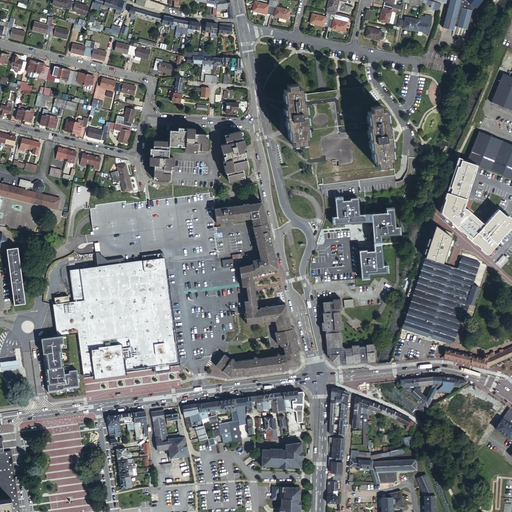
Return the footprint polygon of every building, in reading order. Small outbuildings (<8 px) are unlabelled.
[(110,0),(108,6),(109,6),(113,8),(116,8),(118,0),(110,0)] [(125,1),(121,0),(118,0),(116,8),(116,11),(120,12),(121,10),(124,10),(125,6),(123,5),(124,4),(125,4),(125,2),(125,1)] [(207,0),(207,2),(207,5),(213,6),(213,14),(216,14),(217,1),(215,1),(215,0),(207,0)] [(266,13),(270,14),(273,0),(272,0),(271,0),(268,0),(268,4),(254,1),(252,11),(266,14),(266,13)] [(273,0),(270,14),(273,15),(287,19),(289,9),(276,6),(277,1),(273,0)] [(328,0),(327,7),(336,9),(338,0),(340,0),(347,1),(349,1),(349,0),(328,0)] [(392,7),(400,10),(401,6),(395,4),(394,4),(394,1),(396,1),(398,2),(398,0),(384,0),(384,1),(385,2),(384,5),(392,7)] [(446,0),(446,4),(448,5),(441,27),(451,30),(452,26),(465,30),(470,10),(473,7),(475,8),(480,0),(446,0)] [(71,1),(69,8),(73,9),(73,10),(85,14),(88,5),(76,1),(76,2),(71,1)] [(392,7),(384,5),(383,9),(382,9),(379,20),(389,23),(392,11),(391,11),(392,7)] [(130,6),(129,12),(132,13),(131,16),(136,17),(136,14),(138,9),(130,6)] [(138,9),(136,14),(160,21),(161,15),(138,9)] [(324,26),(327,26),(329,18),(325,18),(325,17),(312,14),(309,24),(324,27),(324,26)] [(414,24),(413,30),(428,33),(431,16),(424,15),(423,20),(419,20),(418,25),(414,24)] [(46,32),(49,33),(51,26),(50,26),(52,17),(49,16),(47,24),(35,21),(33,30),(46,33),(46,32)] [(172,17),(164,16),(162,23),(171,24),(172,17)] [(9,21),(5,35),(10,36),(22,40),(25,31),(12,27),(14,18),(10,17),(10,18),(9,21)] [(402,28),(413,30),(414,24),(418,25),(419,20),(404,17),(404,20),(403,26),(402,28)] [(329,18),(327,26),(331,28),(344,31),(346,22),(333,19),(329,18)] [(2,34),(5,35),(9,21),(7,21),(6,20),(5,22),(0,20),(0,33),(2,34)] [(200,22),(189,20),(187,27),(187,31),(192,32),(193,28),(198,29),(200,22)] [(206,23),(203,23),(202,30),(210,31),(211,22),(206,21),(206,23)] [(232,23),(220,21),(219,31),(231,32),(232,23)] [(121,27),(112,24),(111,26),(111,28),(110,31),(118,34),(121,27)] [(51,26),(49,33),(53,34),(53,35),(66,38),(68,29),(55,26),(55,27),(51,26)] [(382,30),(368,27),(365,36),(380,40),(380,39),(383,39),(386,29),(382,28),(382,30)] [(440,32),(431,55),(439,58),(447,35),(440,32)] [(138,42),(155,47),(156,43),(139,38),(138,42)] [(84,53),(87,54),(91,40),(87,39),(85,46),(73,42),(71,51),(84,55),(84,53)] [(91,40),(87,54),(91,55),(91,56),(104,59),(106,51),(96,48),(93,48),(94,45),(95,41),(91,40)] [(128,53),(131,53),(133,46),(129,46),(130,45),(117,42),(115,50),(128,53)] [(133,46),(131,53),(135,55),(134,58),(140,60),(140,57),(148,58),(150,49),(146,48),(145,49),(140,48),(137,47),(138,44),(133,43),(133,46)] [(9,54),(1,52),(0,56),(0,62),(3,63),(2,65),(6,66),(7,62),(9,54)] [(23,70),(25,61),(17,59),(16,59),(17,57),(17,56),(12,55),(10,63),(15,64),(14,68),(15,68),(14,70),(17,71),(17,68),(23,70)] [(222,57),(214,57),(213,57),(212,68),(216,68),(216,64),(222,64),(223,57),(222,57)] [(243,66),(241,57),(236,57),(235,66),(235,68),(241,69),(241,66),(243,66)] [(170,73),(173,64),(161,61),(162,59),(156,58),(153,68),(157,69),(170,73)] [(35,71),(38,61),(30,59),(27,71),(30,72),(31,70),(35,71)] [(46,78),(49,69),(49,66),(45,65),(46,63),(38,61),(35,71),(34,75),(46,78)] [(55,76),(60,77),(62,67),(54,65),(53,70),(49,69),(46,78),(54,80),(55,76)] [(66,81),(71,82),(74,70),(62,67),(60,77),(67,79),(66,81)] [(79,82),(84,83),(86,73),(74,70),(71,82),(79,84),(79,82)] [(511,74),(503,70),(491,99),(511,108),(511,74)] [(86,73),(84,83),(87,84),(87,87),(91,88),(91,86),(94,86),(95,85),(96,80),(93,80),(95,75),(86,73)] [(183,76),(178,75),(176,85),(174,85),(173,87),(181,89),(183,76)] [(113,88),(117,89),(118,82),(115,81),(115,80),(102,77),(100,85),(113,89),(113,88)] [(118,82),(117,89),(121,90),(121,91),(134,94),(136,85),(123,82),(123,83),(118,82)] [(287,88),(283,88),(289,128),(290,128),(291,139),(294,138),(295,143),(307,141),(306,137),(309,136),(307,125),(308,125),(304,101),(303,101),(301,86),(297,86),(296,82),(287,83),(287,88)] [(49,99),(50,95),(43,93),(40,105),(44,106),(46,99),(49,99)] [(66,100),(55,97),(54,104),(60,106),(60,107),(64,108),(66,100)] [(93,98),(91,105),(98,106),(100,100),(93,98)] [(76,102),(67,100),(66,107),(75,109),(76,102)] [(238,102),(227,102),(226,112),(236,112),(237,107),(238,106),(238,102)] [(12,104),(7,103),(6,105),(1,104),(0,109),(0,113),(4,114),(4,112),(10,113),(12,104)] [(376,151),(377,160),(394,157),(393,149),(394,149),(391,130),(390,124),(389,125),(387,110),(383,110),(382,106),(373,107),(373,112),(370,112),(372,127),(375,151),(376,151)] [(23,119),(26,108),(22,107),(21,109),(18,108),(15,117),(23,119)] [(30,109),(26,108),(23,119),(31,121),(34,108),(31,107),(30,109)] [(119,115),(117,122),(131,126),(132,122),(133,122),(136,109),(127,107),(125,116),(119,115)] [(48,125),(51,114),(48,113),(48,110),(43,108),(40,123),(41,123),(43,124),(48,125)] [(58,116),(51,114),(48,125),(55,127),(58,116)] [(86,124),(88,116),(85,115),(84,119),(79,117),(78,121),(75,120),(72,131),(80,133),(83,123),(86,124)] [(72,131),(75,120),(71,119),(70,121),(67,120),(66,120),(64,129),(72,131)] [(117,122),(109,120),(107,130),(112,132),(112,130),(113,128),(118,129),(117,132),(120,132),(118,140),(127,142),(131,130),(130,130),(131,126),(117,122)] [(106,132),(107,130),(103,130),(103,129),(90,125),(89,128),(87,135),(100,138),(101,137),(105,138),(106,132)] [(185,145),(185,148),(197,149),(207,150),(208,133),(195,132),(195,127),(179,126),(178,129),(171,128),(170,139),(169,144),(185,145)] [(511,143),(478,129),(466,159),(511,178),(511,143)] [(243,156),(246,155),(245,151),(244,148),(247,147),(245,139),(244,139),(242,130),(225,133),(227,143),(221,144),(225,159),(223,160),(225,172),(226,172),(228,181),(244,177),(243,168),(248,167),(246,158),(244,159),(243,156)] [(5,141),(4,144),(12,146),(15,135),(7,133),(5,141)] [(29,147),(31,139),(22,136),(19,148),(23,149),(24,146),(29,147)] [(169,155),(169,144),(170,139),(154,138),(154,146),(151,146),(150,163),(155,163),(154,177),(170,177),(171,168),(172,156),(169,155)] [(41,141),(31,139),(29,147),(33,148),(33,152),(38,153),(41,141)] [(63,156),(66,156),(68,148),(59,146),(56,157),(61,158),(61,157),(63,157),(63,156)] [(68,148),(66,156),(67,157),(66,159),(73,161),(76,150),(68,148)] [(89,163),(92,154),(83,151),(80,163),(84,164),(85,161),(89,163)] [(100,156),(92,154),(89,163),(93,164),(92,166),(97,167),(100,156)] [(394,157),(377,160),(377,163),(380,162),(380,166),(392,165),(391,160),(394,160),(394,157)] [(479,165),(460,157),(448,192),(446,197),(446,198),(444,205),(443,204),(442,209),(442,211),(442,212),(447,217),(448,216),(453,221),(452,221),(461,229),(462,229),(467,234),(475,242),(476,242),(482,247),(481,247),(486,251),(486,252),(487,252),(488,252),(500,238),(499,238),(504,232),(505,233),(511,225),(511,217),(507,214),(506,215),(498,208),(484,223),(466,208),(465,207),(479,165)] [(26,161),(24,168),(36,170),(37,164),(26,161)] [(113,180),(129,176),(125,163),(117,165),(118,170),(111,172),(113,180)] [(62,168),(51,166),(49,174),(60,176),(62,168)] [(70,174),(64,173),(63,176),(72,178),(75,167),(72,167),(70,174)] [(323,185),(395,176),(394,169),(322,178),(323,183),(323,185)] [(132,188),(129,176),(113,180),(114,183),(121,181),(124,190),(132,188)] [(333,194),(333,197),(341,196),(340,193),(385,189),(385,191),(387,191),(387,189),(395,188),(395,187),(396,187),(396,185),(395,178),(395,176),(323,185),(323,183),(320,184),(321,187),(321,191),(322,191),(323,192),(324,192),(324,195),(333,194)] [(25,189),(39,192),(43,190),(44,185),(42,181),(37,180),(33,182),(31,182),(31,180),(21,178),(19,184),(26,186),(25,189)] [(0,193),(2,194),(57,208),(60,197),(39,192),(25,189),(0,182),(0,193)] [(77,332),(84,373),(93,372),(94,377),(127,372),(126,369),(137,368),(136,366),(157,364),(157,365),(157,370),(163,369),(169,368),(168,364),(168,362),(178,361),(170,297),(170,295),(171,293),(171,291),(170,289),(168,287),(164,255),(166,255),(215,249),(217,249),(214,232),(214,231),(213,227),(212,221),(208,192),(166,197),(149,199),(149,198),(146,199),(146,200),(89,208),(94,242),(91,243),(92,248),(94,248),(96,264),(79,266),(84,297),(74,299),(69,299),(68,293),(54,295),(55,302),(52,302),(52,305),(57,334),(62,333),(77,332)] [(215,208),(260,202),(260,199),(214,206),(215,208)] [(366,222),(365,215),(361,215),(359,199),(352,199),(352,201),(345,201),(345,200),(337,201),(339,217),(334,218),(335,225),(347,224),(347,223),(353,222),(353,223),(366,222)] [(267,220),(268,219),(265,208),(264,208),(263,202),(260,203),(260,202),(215,208),(216,220),(224,219),(224,216),(227,216),(227,217),(230,216),(231,218),(251,214),(251,215),(252,215),(254,223),(267,220)] [(400,228),(400,227),(398,227),(396,208),(389,209),(389,213),(368,215),(369,222),(374,221),(376,245),(384,244),(383,236),(384,236),(384,234),(385,234),(386,236),(401,234),(400,228)] [(272,243),(267,220),(254,223),(253,223),(258,246),(272,243)] [(411,296),(401,327),(449,344),(455,338),(462,317),(465,318),(470,303),(474,304),(480,286),(473,283),(480,261),(462,255),(458,266),(444,261),(453,233),(436,224),(425,256),(425,257),(411,296)] [(2,231),(0,232),(0,245),(0,247),(9,240),(2,231)] [(260,254),(274,251),(273,247),(272,243),(258,246),(259,250),(260,254)] [(18,246),(7,247),(14,304),(25,302),(18,246)] [(384,246),(377,247),(377,251),(374,251),(374,253),(370,253),(370,251),(369,250),(362,251),(365,280),(369,279),(369,277),(372,277),(372,275),(389,273),(389,270),(389,266),(387,266),(384,246)] [(170,289),(171,291),(170,287),(166,257),(217,250),(217,249),(215,249),(166,255),(164,255),(168,287),(170,289)] [(271,267),(275,266),(274,264),(277,264),(274,251),(260,254),(261,255),(252,257),(253,261),(239,266),(240,274),(245,274),(245,277),(253,276),(252,273),(265,270),(264,268),(268,267),(271,267)] [(234,267),(233,259),(222,260),(223,268),(234,267)] [(79,266),(69,267),(73,293),(74,299),(84,297),(79,266)] [(244,299),(245,309),(249,308),(248,304),(256,303),(257,303),(254,276),(253,276),(245,277),(245,274),(240,274),(242,285),(245,284),(247,298),(244,299)] [(180,361),(171,293),(170,295),(170,297),(178,361),(180,361)] [(356,362),(376,360),(373,343),(366,343),(366,345),(359,346),(358,344),(352,345),(352,347),(345,348),(342,345),(342,338),(343,338),(342,331),(341,331),(341,327),(343,327),(343,326),(345,326),(344,319),(343,320),(342,313),(342,312),(342,309),(344,308),(344,306),(343,299),(343,297),(335,298),(335,299),(324,300),(324,311),(323,311),(324,321),(322,321),(323,328),(325,328),(326,328),(326,333),(325,333),(326,339),(327,347),(328,354),(329,354),(329,358),(337,363),(356,362)] [(290,315),(289,311),(289,310),(287,301),(268,304),(265,304),(260,305),(260,306),(256,307),(249,308),(245,309),(243,313),(245,314),(244,317),(246,317),(246,323),(276,318),(290,315)] [(292,322),(290,315),(276,318),(278,326),(292,322)] [(293,327),(292,322),(278,326),(279,330),(276,331),(278,339),(280,338),(281,341),(281,344),(283,345),(284,345),(286,353),(298,350),(300,350),(299,341),(297,342),(294,327),(293,327)] [(48,382),(50,391),(58,390),(65,389),(65,388),(72,387),(79,386),(77,368),(69,369),(69,372),(64,372),(60,342),(63,342),(62,333),(57,334),(53,335),(41,337),(44,353),(46,352),(47,364),(49,363),(50,367),(48,367),(50,382),(48,382)] [(511,345),(503,350),(502,347),(499,349),(500,351),(494,353),(494,351),(491,352),(491,353),(485,355),(483,355),(482,356),(481,358),(478,358),(471,356),(460,353),(445,349),(443,357),(467,362),(485,367),(511,354),(511,345)] [(253,358),(256,372),(289,368),(289,366),(299,364),(298,362),(300,361),(298,350),(286,353),(281,354),(281,353),(279,352),(278,352),(277,354),(277,355),(257,357),(257,356),(256,355),(254,355),(253,357),(253,358)] [(230,375),(230,376),(256,372),(253,358),(234,360),(235,360),(235,359),(235,358),(234,358),(234,357),(233,357),(232,357),(231,358),(225,353),(217,363),(216,364),(230,375)] [(18,358),(0,360),(0,361),(1,369),(19,367),(18,358)] [(429,376),(418,377),(418,385),(420,385),(421,385),(426,384),(429,384),(429,376)] [(435,376),(429,376),(429,384),(433,384),(429,393),(433,395),(436,388),(442,390),(443,376),(435,376)] [(455,378),(443,376),(442,390),(449,393),(453,384),(455,378)] [(413,386),(404,387),(403,388),(411,394),(412,393),(419,399),(423,394),(420,392),(420,390),(420,385),(418,385),(418,377),(412,378),(413,386)] [(412,378),(400,379),(402,384),(404,387),(413,386),(412,378)] [(467,381),(455,378),(453,384),(459,386),(467,381)] [(338,388),(336,398),(335,405),(335,418),(334,428),(339,429),(339,425),(340,417),(340,412),(341,408),(341,404),(341,402),(343,390),(338,388)] [(298,402),(297,389),(283,391),(285,406),(291,405),(290,400),(295,399),(296,403),(298,402)] [(349,392),(343,390),(341,402),(341,404),(347,404),(349,392)] [(278,411),(278,412),(285,411),(285,406),(283,391),(275,392),(278,411)] [(275,392),(267,393),(268,403),(271,402),(272,407),(272,412),(278,411),(275,392)] [(267,393),(261,394),(262,400),(261,401),(262,408),(263,408),(265,409),(268,409),(269,407),(268,403),(267,393)] [(419,399),(427,406),(429,402),(433,395),(429,393),(427,396),(423,394),(419,399)] [(477,432),(481,435),(497,411),(486,404),(476,398),(472,403),(465,399),(457,393),(454,397),(450,403),(447,408),(478,430),(477,432)] [(472,403),(476,398),(468,393),(465,399),(472,403)] [(261,394),(250,396),(251,404),(255,404),(256,408),(258,407),(259,410),(262,411),(262,408),(261,401),(262,400),(261,394)] [(245,396),(234,398),(236,412),(238,419),(238,424),(247,422),(246,418),(246,417),(246,413),(246,407),(245,396)] [(363,413),(364,413),(368,413),(368,407),(370,401),(358,396),(356,397),(355,406),(361,406),(363,406),(363,413)] [(234,398),(214,401),(215,409),(219,408),(219,411),(221,410),(221,412),(231,410),(231,413),(236,412),(234,398)] [(214,401),(205,402),(207,411),(207,412),(209,411),(210,412),(211,415),(208,416),(213,436),(221,434),(220,423),(218,420),(215,409),(214,401)] [(205,402),(198,403),(200,412),(202,418),(208,416),(207,412),(207,411),(205,402)] [(198,403),(190,404),(192,410),(191,410),(193,419),(195,418),(196,420),(202,418),(200,412),(198,403)] [(383,406),(375,403),(374,408),(373,409),(381,412),(383,406)] [(183,410),(186,427),(192,426),(191,421),(190,420),(193,419),(191,410),(192,410),(190,404),(183,405),(183,410)] [(393,410),(383,406),(381,412),(390,416),(393,410)] [(169,447),(168,444),(167,438),(168,438),(167,435),(163,409),(151,411),(153,421),(153,420),(155,437),(157,450),(169,448),(169,447)] [(145,420),(144,410),(132,412),(134,421),(133,421),(134,430),(135,430),(135,433),(138,433),(137,421),(140,421),(143,420),(145,420)] [(399,412),(393,410),(390,416),(396,418),(399,412)] [(118,414),(119,423),(132,421),(131,412),(118,414)] [(168,438),(184,437),(180,418),(179,418),(178,412),(165,414),(167,424),(172,423),(171,420),(177,419),(179,431),(176,434),(167,435),(168,438)] [(401,421),(405,415),(399,412),(396,418),(401,421)] [(106,417),(109,433),(114,433),(113,424),(112,414),(107,415),(106,417)] [(118,414),(112,414),(113,424),(114,424),(115,435),(120,434),(118,423),(119,423),(118,414)] [(411,419),(412,418),(406,415),(405,415),(401,421),(408,425),(411,419)] [(232,446),(242,444),(242,443),(241,440),(241,436),(238,424),(238,419),(232,420),(222,422),(221,419),(218,420),(220,423),(221,434),(223,441),(227,442),(232,441),(232,442),(232,446)] [(415,421),(411,419),(408,425),(406,428),(410,430),(415,421)] [(502,419),(496,428),(511,439),(511,437),(511,425),(506,421),(502,419)] [(195,427),(200,441),(208,439),(204,425),(202,426),(202,424),(195,427)] [(415,443),(414,440),(414,438),(413,436),(406,438),(407,443),(407,445),(415,443)] [(185,443),(184,437),(167,438),(168,444),(169,447),(169,448),(169,452),(170,458),(188,456),(185,443)] [(301,449),(301,440),(286,443),(285,448),(282,448),(282,447),(270,447),(270,448),(262,448),(261,464),(297,465),(301,462),(301,457),(300,457),(301,449)] [(406,451),(405,446),(386,450),(371,453),(372,458),(391,454),(391,455),(406,451)] [(373,460),(372,458),(371,453),(371,452),(359,451),(359,450),(351,450),(351,458),(359,459),(373,460)] [(12,511),(19,511),(10,451),(3,452),(3,453),(4,456),(10,500),(12,511)] [(12,511),(10,500),(4,456),(3,453),(3,452),(0,452),(0,511),(12,511)] [(332,456),(329,456),(329,464),(332,465),(331,475),(335,475),(342,476),(342,472),(343,457),(332,456)] [(417,457),(373,460),(375,465),(375,467),(378,475),(380,482),(395,481),(397,479),(397,469),(417,468),(417,457)] [(375,465),(373,460),(359,459),(351,458),(350,466),(364,466),(364,467),(372,467),(372,465),(375,465)] [(118,470),(119,476),(136,474),(135,467),(130,468),(118,470)] [(371,468),(375,482),(380,482),(378,475),(375,467),(371,468)] [(436,511),(436,494),(432,485),(429,479),(426,473),(417,477),(425,495),(424,495),(424,511),(436,511)] [(120,477),(121,488),(126,487),(131,486),(129,476),(120,477)] [(333,490),(338,489),(338,481),(331,481),(331,485),(328,484),(328,491),(333,490)] [(299,490),(296,486),(292,486),(271,485),(271,498),(279,498),(279,497),(281,497),(279,511),(297,511),(298,505),(299,494),(299,490)] [(333,495),(333,490),(328,491),(328,502),(338,502),(338,495),(333,495)] [(395,496),(395,493),(392,493),(392,496),(382,497),(382,511),(403,511),(403,510),(402,510),(400,510),(400,505),(402,505),(402,504),(403,504),(402,496),(401,496),(395,496)]
